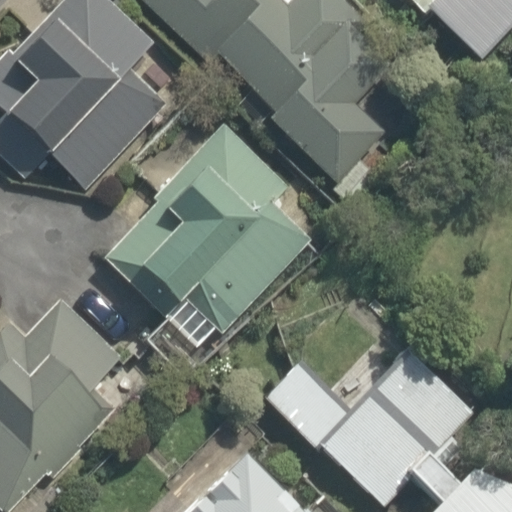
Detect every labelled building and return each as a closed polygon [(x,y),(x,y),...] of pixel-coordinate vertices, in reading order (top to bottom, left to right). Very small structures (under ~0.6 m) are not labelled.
[(33,0),(25,8),(16,0),(7,0),(0,7),(0,40),(18,59),(0,76),(0,112),(77,193),(160,112),(116,66),(144,39),(106,0),(33,0)] [(331,18),(314,0),(146,0),(318,190),(379,134),(343,95),(374,66),(331,18)] [(511,17),(511,0),(391,0),(462,69),(511,17)] [(144,196),(96,245),(153,302),(169,286),(213,329),(317,223),(205,113),(134,186),(144,196)] [(115,454),(157,417),(127,385),(103,407),(76,377),(104,352),(100,347),(57,301),(0,352),(0,509),(91,427),(115,454)] [(511,328),(482,357),(511,388),(511,328)] [(289,348),(248,395),(369,502),(393,475),(409,488),(388,511),(511,511),(511,450),(435,383),(423,396),(376,356),(342,395),(289,348)] [(141,511),(312,511),(220,427),(141,511)]
